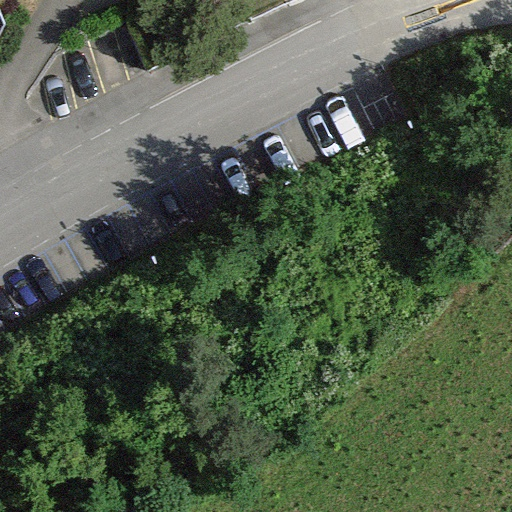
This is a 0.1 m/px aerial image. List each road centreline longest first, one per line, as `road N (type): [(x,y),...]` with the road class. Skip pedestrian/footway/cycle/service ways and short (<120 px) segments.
road 1 (residential): [(446,0),(0,236)]
road 2 (motorway): [(511,331),(275,511)]
